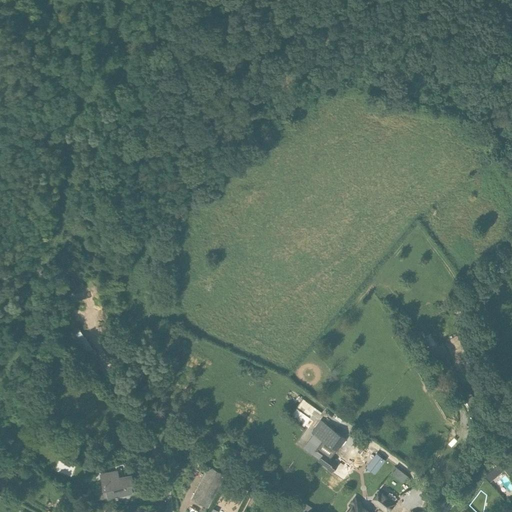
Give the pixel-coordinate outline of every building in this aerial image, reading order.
[(436,344),(430,335),(416,343),(422,354),(436,344)] [(447,357),(438,343),(427,351),(438,367),(448,360),(447,357)] [(478,410),(469,394),(463,397),(472,413),(478,410)] [(309,417),(296,408),(290,417),(304,426),(309,417)] [(317,418),(320,414),(313,410),(311,413),(317,418)] [(343,436),(321,420),(312,432),(317,435),(308,447),(321,456),(317,461),(329,469),(335,461),(330,457),(336,448),(334,447),(336,444),(339,447),(345,439),(342,437),(343,436)] [(386,460),(376,453),(365,467),(375,475),(386,460)] [(335,467),(344,474),(347,476),(353,468),(341,459),(335,467)] [(491,481),(503,466),(496,461),(484,476),(491,481)] [(391,472),(403,482),(409,475),(396,465),(391,472)] [(207,507),(225,475),(209,466),(191,498),(207,507)] [(119,479),(117,471),(101,475),(106,498),(116,496),(116,497),(118,497),(118,496),(135,492),(131,476),(119,479)] [(372,500),(387,511),(394,503),(379,491),(372,500)] [(370,511),(359,503),(361,501),(356,497),(350,505),(352,507),(347,511),(370,511)] [(309,511),(313,507),(305,502),(301,509),(305,511),(309,511)]
